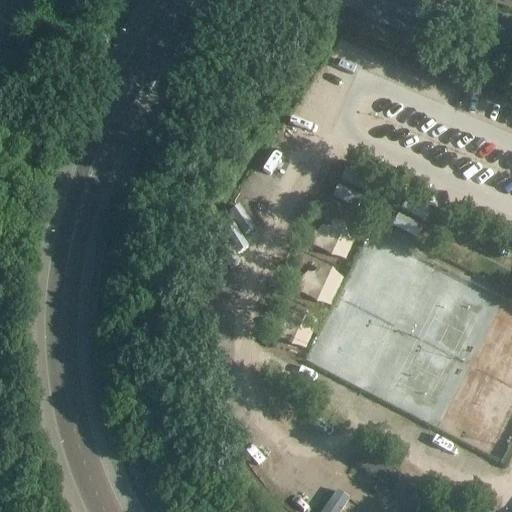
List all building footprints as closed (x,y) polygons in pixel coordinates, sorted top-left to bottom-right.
[(368,181),(344,168),(338,180),(362,192),(368,181)] [(360,198),(335,186),(330,198),(354,210),(360,198)] [(428,210),(404,198),(398,210),(423,222),(428,210)] [(420,228),(396,215),(390,227),(414,239),(420,228)] [(453,462),(418,444),(411,457),(446,475),(453,462)] [(393,472),(363,451),(354,465),(384,486),(393,472)] [(434,511),(436,507),(421,502),(417,511),(434,511)]
